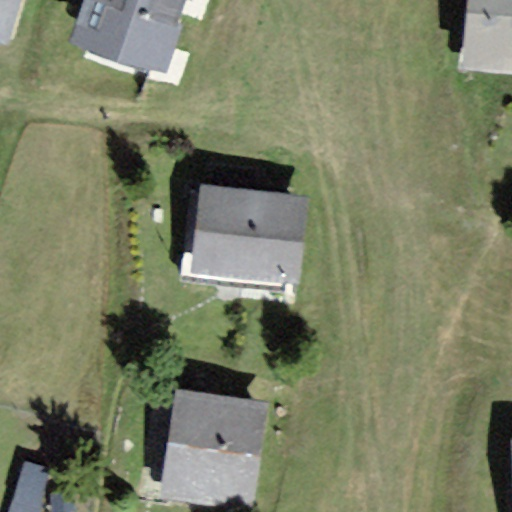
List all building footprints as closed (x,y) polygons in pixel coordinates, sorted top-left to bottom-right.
[(0,0),(0,40),(3,41),(13,0),(0,0)] [(160,71),(181,0),(80,0),(68,44),(160,71)] [(511,0),(463,0),(457,60),(511,66),(511,0)] [(294,296),(305,190),(195,179),(185,285),(294,296)] [(238,511),(248,511),(266,400),(175,386),(157,499),(238,511)] [(36,462),(20,511),(49,511),(62,470),(36,462)]
